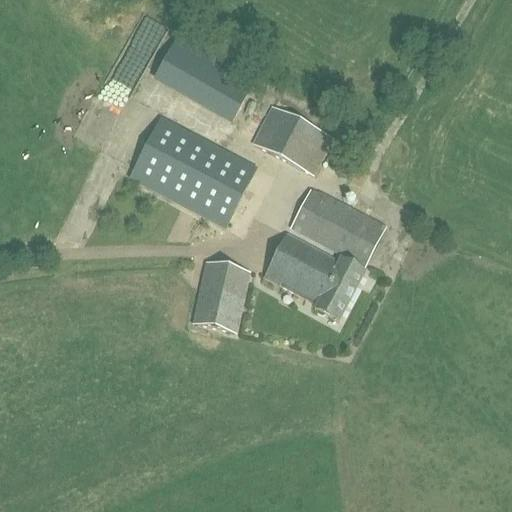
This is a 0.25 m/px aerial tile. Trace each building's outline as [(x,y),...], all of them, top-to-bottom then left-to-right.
[(149,19),(108,97),(128,107),(168,28),(149,19)] [(255,85),(227,69),(207,104),(235,120),(255,85)] [(312,179),(332,142),(272,110),(252,148),(312,179)] [(161,119),(128,182),(226,232),(258,170),(161,119)] [(364,269),(384,233),(309,194),(290,230),(364,269)] [(314,311),(338,324),(364,274),(340,261),(338,265),(287,238),(265,280),(316,307),(314,311)] [(236,336),(250,274),(204,264),(191,326),(236,336)]
